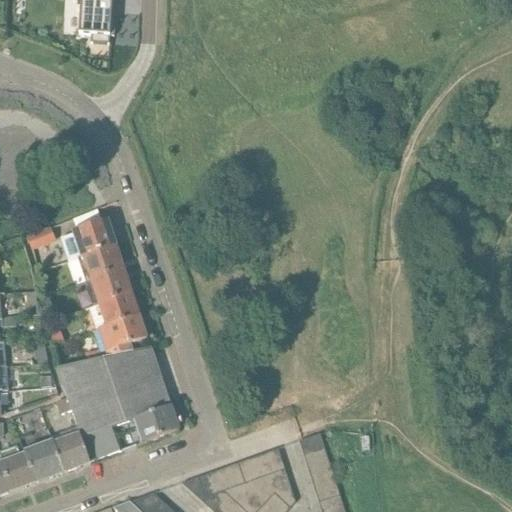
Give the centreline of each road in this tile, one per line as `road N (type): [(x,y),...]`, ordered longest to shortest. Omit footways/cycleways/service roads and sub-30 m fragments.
road 1 (residential): [(53,511),(221,449),(123,163),(94,118)]
road 2 (residential): [(94,118),(143,64),(148,0)]
